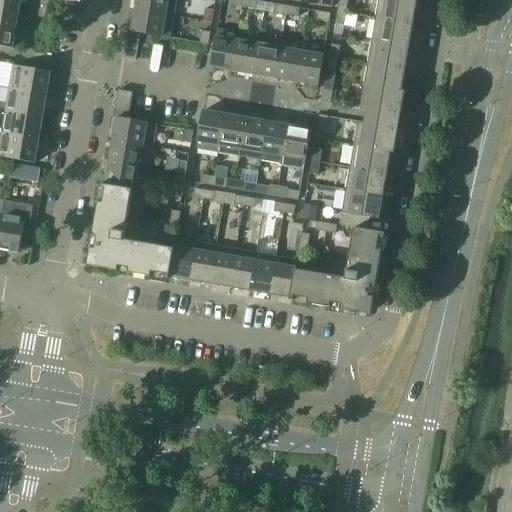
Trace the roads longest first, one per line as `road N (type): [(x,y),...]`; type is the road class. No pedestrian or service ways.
road 1 (residential): [(48,296),(124,318),(335,354),(378,335),(393,318),(449,0)]
road 2 (tertiary): [(35,439),(390,495)]
road 3 (tertiary): [(397,457),(43,395)]
road 4 (unclassified): [(48,296),(86,69)]
road 5 (tertiary): [(433,362),(482,138)]
road 6 (tertiary): [(510,0),(496,19),(482,138)]
